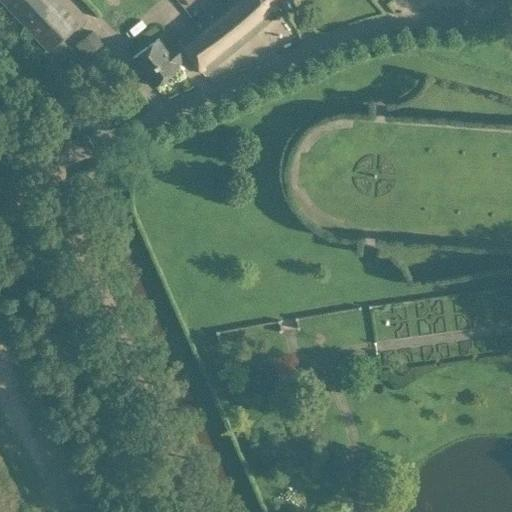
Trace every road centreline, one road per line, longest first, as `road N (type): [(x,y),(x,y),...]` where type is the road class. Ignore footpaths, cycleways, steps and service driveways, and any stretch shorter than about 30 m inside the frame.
road 1 (unclassified): [(191,511),(50,168)]
road 2 (unclassified): [(0,366),(61,508)]
